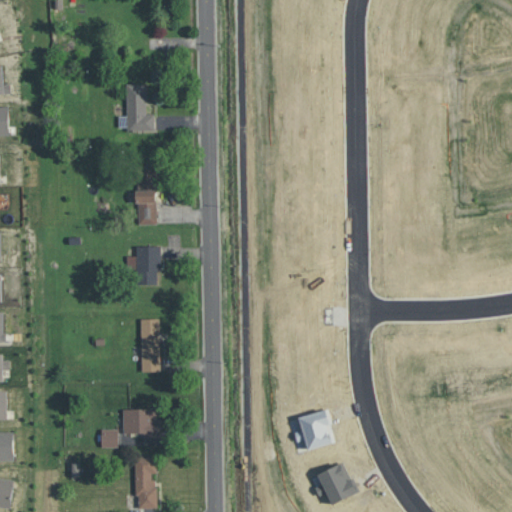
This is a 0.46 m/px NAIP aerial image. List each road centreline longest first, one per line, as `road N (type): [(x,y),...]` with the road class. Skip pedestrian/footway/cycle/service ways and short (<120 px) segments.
road 1 (residential): [(429,511),(375,405),(366,0)]
road 2 (tertiary): [(214,511),(206,0)]
road 3 (residential): [(511,306),(368,313)]
